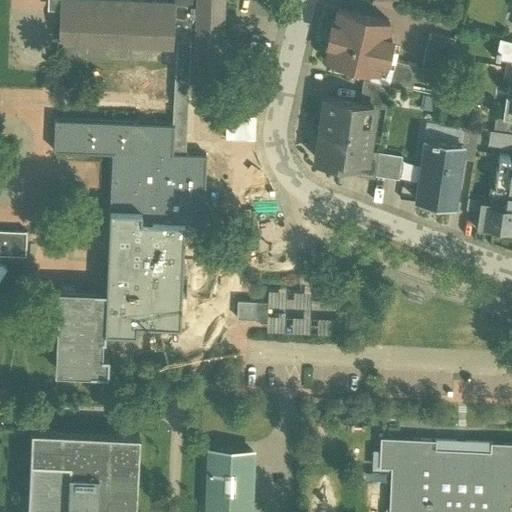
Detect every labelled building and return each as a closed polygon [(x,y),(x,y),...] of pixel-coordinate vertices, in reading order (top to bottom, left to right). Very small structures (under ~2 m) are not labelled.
[(174,0),(174,2),(120,0),(60,0),(58,42),(60,42),(60,40),(171,45),(171,47),(173,47),(173,40),(195,41),(194,48),(222,49),(222,47),(220,47),(222,6),(224,6),(224,0),(174,0)] [(389,21),(357,13),(356,12),(356,13),(338,8),(334,22),(331,21),(327,41),(330,42),(326,57),(328,58),(331,59),(331,58),(347,62),(345,67),(348,67),(349,63),(374,69),(376,59),(386,62),(386,60),(392,37),(386,35),(389,21)] [(455,37),(430,31),(422,66),(447,72),(455,37)] [(511,41),(500,38),(497,51),(495,51),(494,58),(499,59),(499,56),(511,58),(511,66),(504,118),(511,119),(511,41)] [(386,62),(376,59),(374,69),(371,81),(389,84),(394,62),(386,60),(386,62)] [(418,65),(395,60),(394,62),(389,84),(412,90),(418,65)] [(371,81),(363,79),(360,102),(374,104),(374,107),(385,108),(388,85),(371,81)] [(360,102),(326,97),(316,160),(357,166),(358,159),(365,160),(367,151),(374,107),(374,104),(360,102)] [(511,119),(504,118),(495,117),(493,130),(511,133),(511,119)] [(173,124),(55,119),(53,151),(112,153),(109,209),(184,212),(184,223),(203,224),(206,155),(172,153),(173,124)] [(478,128),(462,126),(460,142),(458,157),(473,159),(478,128)] [(511,133),(493,130),(482,129),(480,143),(511,147),(511,133)] [(460,142),(422,137),(419,158),(422,158),(422,159),(424,160),(422,172),(426,172),(425,183),(419,182),(416,200),(452,206),(458,163),(457,163),(458,157),(460,142)] [(367,151),(365,160),(358,159),(357,166),(356,176),(374,179),(375,176),(378,152),(367,151)] [(402,155),(378,152),(375,176),(399,178),(402,155)] [(511,155),(509,156),(498,154),(493,186),(504,188),(502,202),(479,199),(475,226),(485,227),(484,230),(486,230),(486,226),(490,227),(490,231),(511,234),(511,155)] [(184,212),(109,209),(106,291),(104,331),(105,332),(136,333),(136,323),(179,325),(184,223),(184,212)] [(26,231),(0,229),(0,254),(25,255),(26,231)] [(106,291),(58,289),(57,307),(61,307),(58,372),(108,375),(109,356),(102,356),(103,340),(105,340),(105,332),(104,331),(106,291)] [(289,309),(315,307),(314,296),(288,297),(289,309)] [(267,302),(237,301),(237,319),(267,320),(267,302)] [(139,434),(31,429),(26,511),(138,511),(137,511),(135,511),(139,434)] [(511,443),(381,438),(381,452),(375,452),(374,466),(392,467),(390,510),(388,510),(387,511),(508,511),(509,503),(511,503),(511,443)] [(251,511),(255,451),(207,449),(203,509),(250,511),(251,511)]
